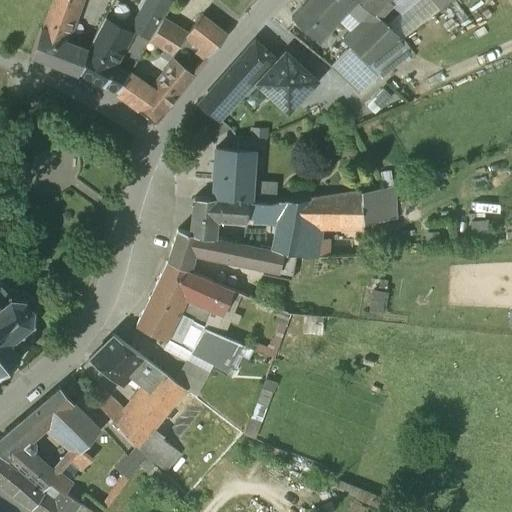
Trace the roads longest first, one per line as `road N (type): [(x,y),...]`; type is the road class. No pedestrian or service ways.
road 1 (residential): [(0,408),(53,367),(116,288),(151,144)]
road 2 (residential): [(151,144),(271,0)]
road 3 (residential): [(151,144),(119,117),(0,59)]
